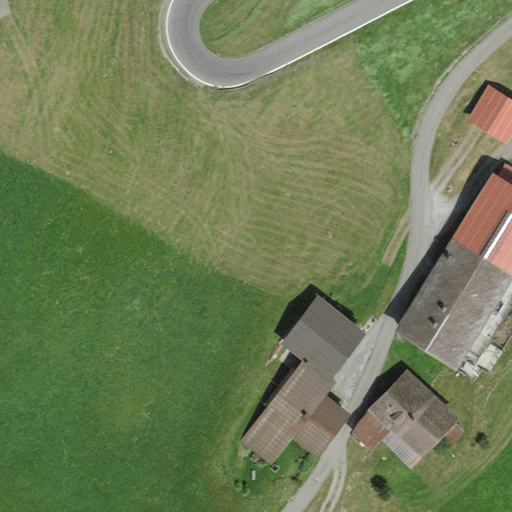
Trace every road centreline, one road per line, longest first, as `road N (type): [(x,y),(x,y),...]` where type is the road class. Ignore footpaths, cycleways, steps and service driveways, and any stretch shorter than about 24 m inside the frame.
road 1 (track): [(291,511),(349,422),(418,251),(418,154),(431,115),(455,78),(511,26)]
road 2 (residential): [(192,0),(183,28),(189,48),(214,70),(239,71),(384,0)]
